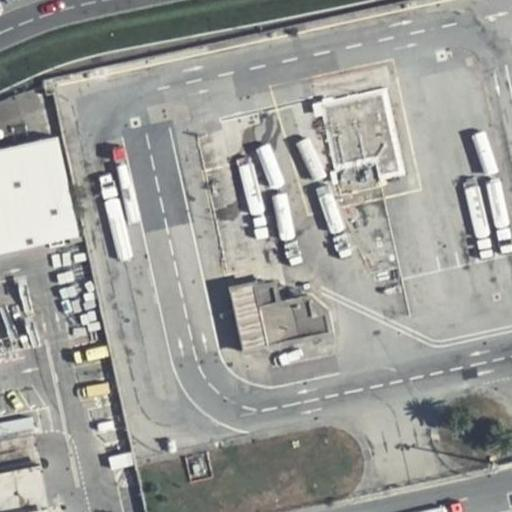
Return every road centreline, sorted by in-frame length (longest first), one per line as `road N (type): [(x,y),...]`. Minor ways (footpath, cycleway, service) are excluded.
road 1 (unknown): [(300,55),(383,383)]
road 2 (unknown): [(86,358),(61,271),(45,257),(0,261)]
road 3 (unknown): [(115,511),(86,358)]
